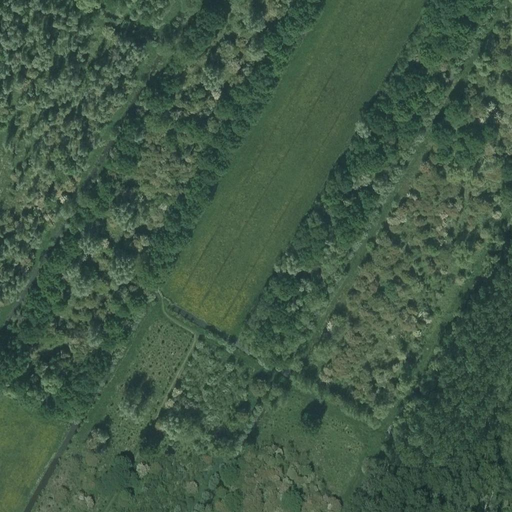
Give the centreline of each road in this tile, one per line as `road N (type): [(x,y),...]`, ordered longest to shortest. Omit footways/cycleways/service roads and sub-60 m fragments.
road 1 (track): [(189,511),(246,417),(245,359),(377,433)]
road 2 (track): [(276,103),(162,302)]
